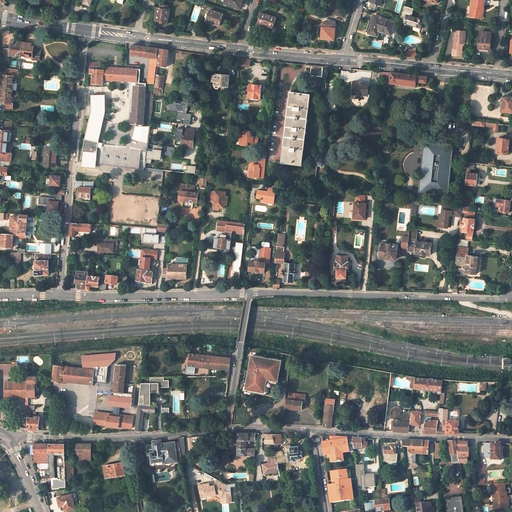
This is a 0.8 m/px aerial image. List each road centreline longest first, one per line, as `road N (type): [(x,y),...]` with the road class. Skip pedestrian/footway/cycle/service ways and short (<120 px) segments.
road 1 (unclassified): [(60,295),(82,29)]
road 2 (unclassified): [(249,292),(511,294)]
road 3 (tertiary): [(10,439),(227,430)]
road 4 (tertiary): [(313,431),(511,440)]
road 5 (unclassified): [(60,295),(249,292)]
road 6 (unclassified): [(227,430),(249,292)]
